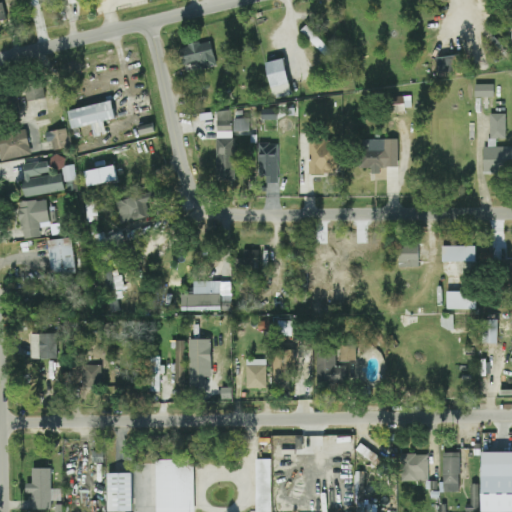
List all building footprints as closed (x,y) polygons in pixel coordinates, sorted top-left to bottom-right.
[(26,0),(28,8),(37,6),(36,0),(26,0)] [(323,54),(329,48),(305,25),(299,31),(323,54)] [(212,62),(210,42),(181,45),(183,65),(212,62)] [(438,77),(462,75),(460,55),(436,57),(438,77)] [(290,91),(282,58),(264,63),(272,96),(290,91)] [(492,84),(474,84),(474,98),(493,98),(492,84)] [(24,89),(25,101),(43,99),(42,88),(24,89)] [(114,119),(110,101),(67,110),(70,128),(90,125),(93,137),(105,135),(103,121),(114,119)] [(231,138),(231,113),(216,113),(216,137),(231,138)] [(489,138),(505,138),(504,113),(489,113),(489,138)] [(233,118),(233,132),(249,132),(248,118),(233,118)] [(139,136),(153,132),(151,123),(137,127),(139,136)] [(0,133),(0,155),(1,161),(30,155),(24,129),(0,133)] [(51,150),(68,148),(66,129),(44,131),(45,142),(51,142),(51,150)] [(234,139),(215,139),(214,186),(241,187),(241,176),(233,176),(234,139)] [(381,139),(359,139),(359,168),(397,167),(397,139),(381,139)] [(511,147),(495,147),(495,139),(488,139),(488,146),(482,146),(482,172),(511,172),(511,147)] [(308,174),(337,174),(337,140),(309,140),(308,174)] [(277,183),(277,144),(258,143),(257,182),(277,183)] [(75,164),(64,165),(63,156),(49,156),(49,169),(61,168),(62,190),(76,190),(75,164)] [(62,191),(60,173),(48,175),(46,161),(20,164),(25,197),(62,191)] [(86,187),(116,181),(113,165),(83,171),(86,187)] [(116,200),(121,223),(138,218),(140,226),(150,224),(145,203),(155,201),(152,191),(116,200)] [(54,221),(52,207),(46,207),(45,199),(17,202),(22,239),(40,237),(38,223),(54,221)] [(48,239),(49,272),(73,271),(71,238),(48,239)] [(417,245),(398,245),(398,267),(417,268),(417,245)] [(475,246),(441,246),(441,262),(475,262),(475,246)] [(234,259),(234,268),(257,269),(257,250),(243,249),(242,259),(234,259)] [(230,312),(230,281),(193,281),(193,295),(180,295),(179,311),(230,312)] [(446,309),(475,309),(474,292),(446,292),(446,309)] [(497,321),(486,321),(486,343),(496,343),(497,321)] [(29,359),(56,358),(55,334),(29,334),(29,359)] [(211,377),(210,339),(188,340),(189,386),(202,386),(202,378),(211,377)] [(174,386),(184,386),(183,340),(174,341),(174,386)] [(356,361),(356,346),(339,346),(339,361),(356,361)] [(294,350),(274,350),(273,380),(293,381),(294,350)] [(346,383),(347,366),(335,366),(335,350),(315,350),(315,383),(346,383)] [(266,359),(245,359),(245,381),(256,382),(256,385),(265,385),(266,359)] [(100,385),(100,365),(83,365),(82,385),(100,385)] [(511,452),(480,453),(481,511),(511,511),(511,452)] [(458,453),(442,453),(442,492),(459,492),(458,453)] [(427,454),(400,454),(399,481),(427,481),(427,454)] [(255,511),(271,511),(270,459),(254,459),(255,511)] [(49,468),(31,469),(31,483),(24,483),(25,492),(31,492),(31,510),(50,509),(49,501),(59,500),(59,489),(50,489),(49,468)] [(130,511),(130,473),(106,473),(106,511),(130,511)] [(478,485),(470,485),(469,511),(477,511),(478,485)]
